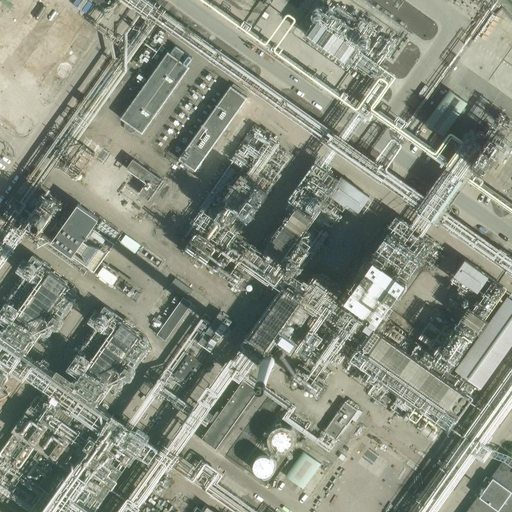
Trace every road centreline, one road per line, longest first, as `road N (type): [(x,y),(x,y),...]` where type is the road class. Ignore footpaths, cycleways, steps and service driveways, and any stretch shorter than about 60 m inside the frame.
road 1 (unknown): [(137,232),(177,169),(69,95)]
road 2 (unknown): [(199,184),(281,76)]
